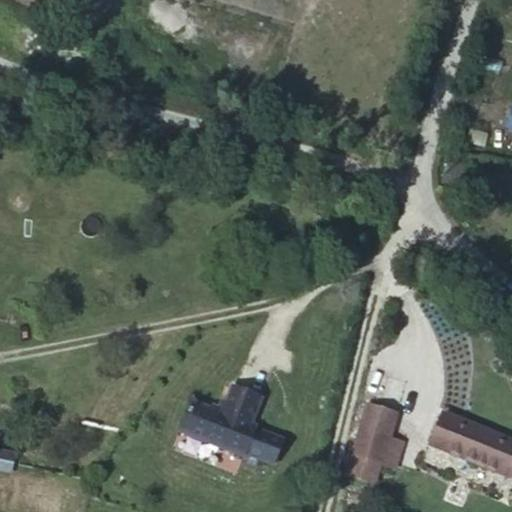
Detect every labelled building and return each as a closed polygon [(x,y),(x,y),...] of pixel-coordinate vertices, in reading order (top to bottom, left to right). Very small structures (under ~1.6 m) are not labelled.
[(199,419),(182,412),(170,443),(236,470),(236,469),(264,480),(276,452),(248,440),(248,439),(242,437),(253,410),(225,398),(218,414),(213,425),(199,419)] [(204,409),(199,419),(213,425),(218,414),(204,409)] [(362,414),(357,440),(389,446),(394,422),(362,414)] [(507,456),(432,423),(418,453),(493,485),(507,456)] [(389,446),(357,440),(350,468),(382,475),(389,446)] [(0,485),(6,487),(9,462),(0,459),(0,485)] [(382,475),(350,468),(346,488),(378,496),(382,475)]
